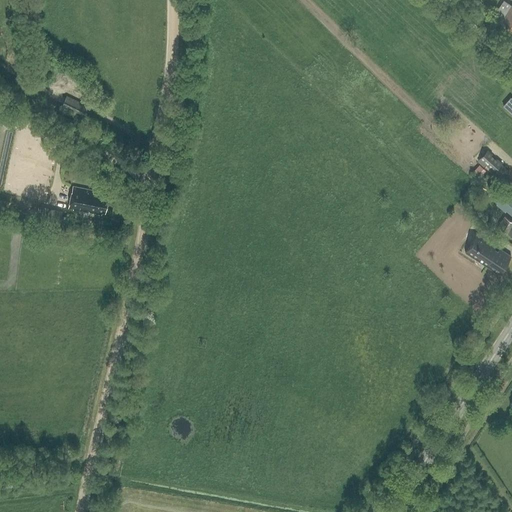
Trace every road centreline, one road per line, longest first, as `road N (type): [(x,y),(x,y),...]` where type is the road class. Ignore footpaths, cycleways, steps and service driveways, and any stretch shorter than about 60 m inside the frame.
road 1 (track): [(174,0),(170,76),(79,511)]
road 2 (secondary): [(392,511),(511,330)]
